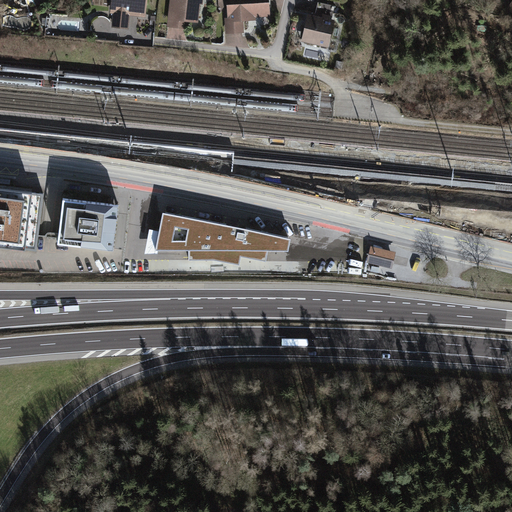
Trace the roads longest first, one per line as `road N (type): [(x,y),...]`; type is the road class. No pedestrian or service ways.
road 1 (primary): [(511,259),(154,177),(0,157)]
road 2 (motorway): [(0,499),(51,426),(122,375),(169,359),(324,338)]
road 3 (motorway): [(325,309),(0,295)]
road 4 (motorway): [(325,309),(0,317)]
road 5 (motorway): [(0,349),(324,338)]
road 6 (motorway): [(324,338),(511,350)]
road 7 (motorway): [(511,320),(325,309)]
